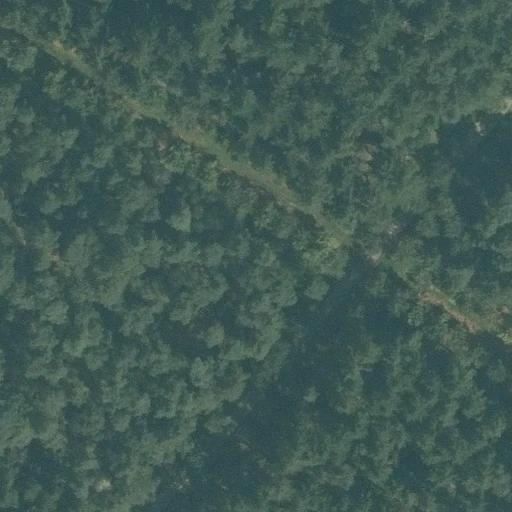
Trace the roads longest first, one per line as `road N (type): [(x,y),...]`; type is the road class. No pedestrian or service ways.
road 1 (track): [(511,324),(0,3)]
road 2 (unknown): [(154,511),(511,102)]
